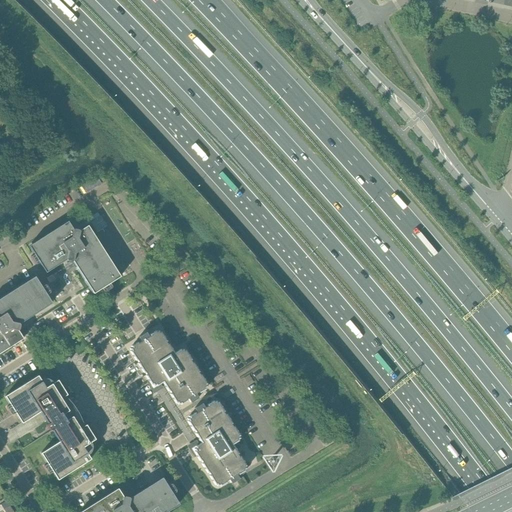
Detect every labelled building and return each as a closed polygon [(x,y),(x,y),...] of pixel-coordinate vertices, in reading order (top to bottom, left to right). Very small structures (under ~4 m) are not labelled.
[(74,229),(73,230),(67,221),(29,246),(34,254),(31,256),(30,258),(34,264),(36,264),(39,262),(46,273),(66,260),(67,261),(71,262),(72,261),(93,294),(101,289),(103,292),(105,292),(111,288),(112,286),(110,283),(120,277),(87,226),(79,231),(78,230),(74,229)] [(44,285),(41,287),(34,276),(0,298),(0,353),(23,338),(18,330),(19,325),(19,324),(51,303),(46,295),(49,293),(50,291),(46,285),(44,285)] [(131,347),(129,349),(131,351),(129,351),(135,361),(137,360),(138,363),(137,363),(143,373),(144,372),(146,375),(145,376),(148,381),(146,382),(147,383),(154,394),(163,388),(160,384),(162,382),(166,389),(168,392),(169,391),(170,394),(169,394),(171,397),(175,404),(176,403),(178,405),(180,404),(180,405),(187,401),(186,400),(187,399),(190,403),(198,398),(195,394),(198,392),(199,393),(205,389),(204,388),(206,387),(205,385),(206,384),(200,375),(199,375),(197,373),(198,372),(192,362),(191,363),(190,360),(191,360),(185,350),(184,351),(182,349),(180,350),(180,349),(174,353),(168,344),(167,345),(165,342),(166,341),(160,332),(159,333),(158,331),(156,332),(155,331),(149,335),(149,336),(148,337),(145,332),(138,337),(140,342),(138,343),(137,342),(131,346),(131,347)] [(42,379),(40,380),(38,375),(4,396),(10,405),(7,406),(7,408),(10,414),(12,415),(15,413),(22,423),(40,412),(46,422),(45,423),(45,424),(49,430),(50,430),(51,429),(59,441),(40,453),(47,463),(44,465),(44,467),(48,473),(49,473),(52,472),(57,480),(91,459),(88,455),(89,454),(90,452),(91,451),(91,450),(92,448),(92,447),(92,445),(91,443),(91,442),(95,439),(86,424),(83,426),(80,418),(76,410),(71,402),(64,396),(67,395),(57,380),(53,383),(52,381),(51,380),(50,380),(49,379),(47,379),(46,378),(44,378),(43,379),(42,379)] [(189,418),(187,419),(188,421),(187,421),(191,427),(193,431),(194,430),(196,433),(195,434),(200,443),(199,444),(196,440),(187,446),(192,453),(194,457),(196,456),(199,461),(200,460),(202,463),(201,464),(207,473),(208,472),(210,475),(209,476),(215,485),(216,485),(217,487),(219,485),(220,486),(226,482),(225,481),(228,479),(231,484),(239,479),(238,479),(236,475),(237,474),(238,475),(244,471),(244,470),(246,469),(244,467),(246,466),(240,456),(238,457),(237,454),(238,454),(232,445),(238,441),(237,440),(239,438),(238,436),(239,436),(233,426),(232,427),(230,424),(232,424),(226,414),(224,415),(223,412),(224,411),(218,402),(217,403),(216,401),(214,402),(213,401),(206,405),(207,406),(204,408),(202,403),(194,408),(197,413),(195,413),(195,412),(188,416),(189,418)] [(117,488),(95,502),(79,511),(166,511),(179,504),(172,494),(175,492),(175,490),(172,484),(170,484),(167,485),(161,477),(129,498),(128,497),(124,496),(123,496),(117,488)] [(236,481),(231,484),(234,489),(240,486),(236,481)]
